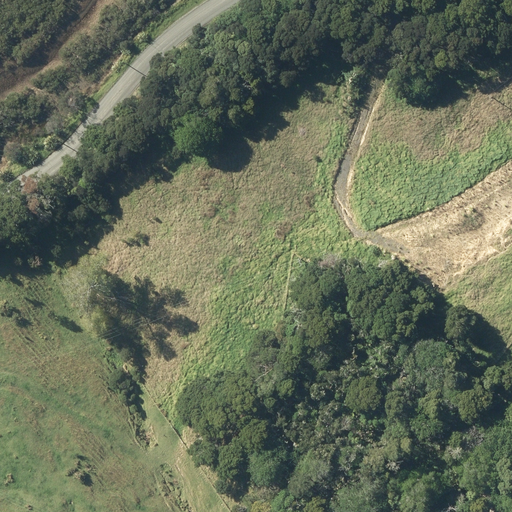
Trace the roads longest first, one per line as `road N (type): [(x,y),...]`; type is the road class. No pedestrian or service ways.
road 1 (tertiary): [(0,189),(42,173),(178,33),(229,0)]
road 2 (track): [(511,404),(454,436),(439,454),(438,475),(462,511)]
